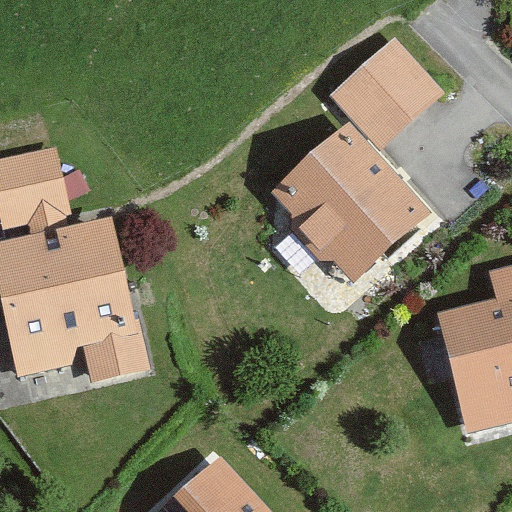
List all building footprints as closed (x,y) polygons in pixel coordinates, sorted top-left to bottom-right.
[(449,101),(398,46),(337,103),(387,158),(449,101)] [(436,227),(353,133),(276,201),(359,294),(436,227)] [(86,367),(91,386),(151,374),(141,322),(135,324),(114,225),(67,234),(66,219),(71,219),(57,150),(0,162),(0,227),(1,233),(26,228),(29,242),(0,249),(0,306),(17,380),(86,367)] [(503,307),(444,323),(473,432),(511,421),(511,277),(496,282),(503,307)] [(268,511),(220,457),(157,511),(268,511)]
